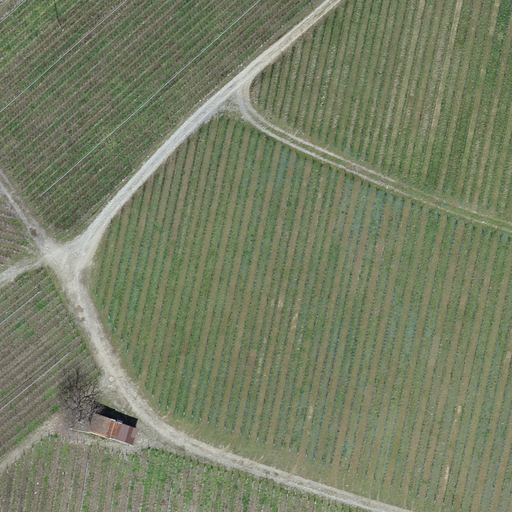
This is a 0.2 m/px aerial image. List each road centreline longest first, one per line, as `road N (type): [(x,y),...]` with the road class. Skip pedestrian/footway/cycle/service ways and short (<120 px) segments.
road 1 (track): [(0,181),(56,263),(134,406),(188,449),(399,511)]
road 2 (track): [(332,0),(228,89),(56,263),(35,259),(0,282)]
road 3 (track): [(228,89),(267,128),(448,208),(511,226)]
